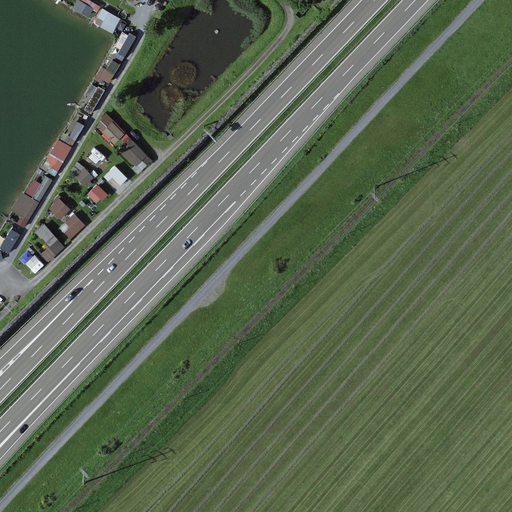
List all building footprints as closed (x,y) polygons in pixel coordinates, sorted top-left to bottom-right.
[(76,0),(75,3),(89,10),(94,1),(91,0),(76,0)] [(96,16),(114,26),(122,12),(103,2),(96,16)] [(124,32),(117,52),(126,55),(133,35),(124,32)] [(108,107),(96,119),(115,138),(127,126),(108,107)] [(77,133),(84,117),(74,112),(67,128),(77,133)] [(59,132),(34,178),(48,186),(74,140),(59,132)] [(135,134),(122,146),(141,166),(154,154),(135,134)] [(71,164),(88,179),(96,170),(79,155),(71,164)] [(62,214),(74,202),(62,190),(50,202),(62,214)] [(76,206),(60,220),(71,232),(87,218),(76,206)] [(50,241),(43,247),(49,254),(66,240),(46,217),(36,225),(50,241)] [(12,222),(2,242),(11,246),(21,227),(12,222)] [(30,244),(22,252),(36,266),(44,259),(30,244)]
